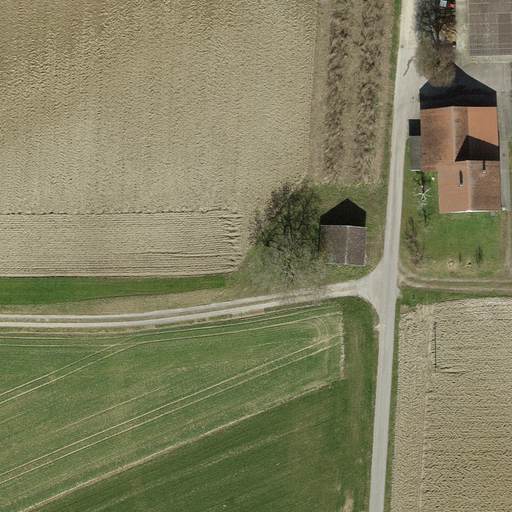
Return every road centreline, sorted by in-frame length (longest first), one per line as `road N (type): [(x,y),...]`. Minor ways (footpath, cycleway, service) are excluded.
road 1 (track): [(0,320),(126,321),(389,283),(511,289)]
road 2 (unclassified): [(375,511),(405,0)]
